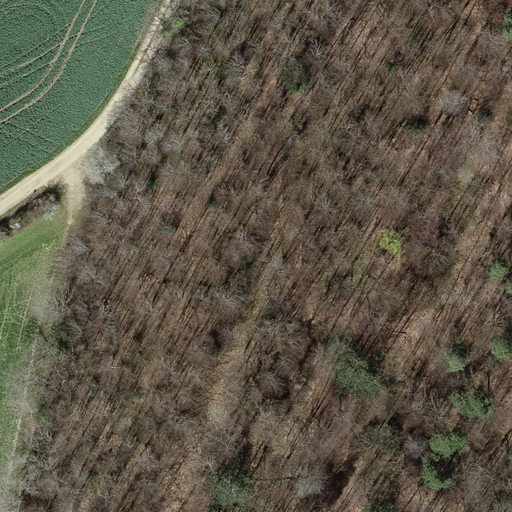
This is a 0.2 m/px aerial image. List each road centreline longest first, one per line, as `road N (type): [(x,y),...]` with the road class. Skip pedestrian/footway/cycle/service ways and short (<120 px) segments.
road 1 (track): [(0,495),(77,148)]
road 2 (track): [(172,0),(131,81),(77,148),(0,201)]
